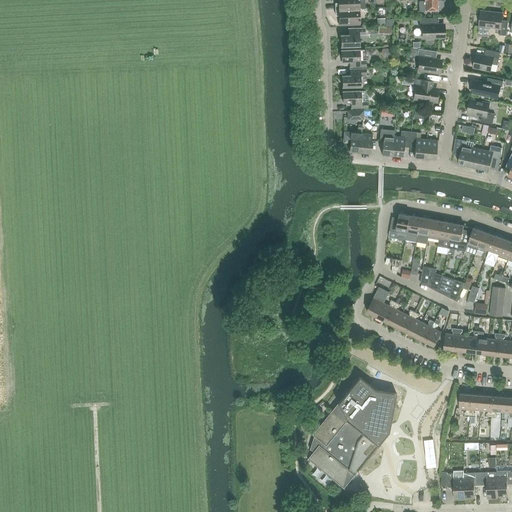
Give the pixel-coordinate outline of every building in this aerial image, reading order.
[(338,0),(338,2),(335,3),(336,9),(360,8),(365,8),(365,0),(338,0)] [(425,0),(419,1),(419,10),(438,10),(437,0),(425,0)] [(360,24),(360,8),(336,9),(336,15),(339,15),(339,25),(360,24)] [(507,35),(509,20),(502,19),(503,13),(482,10),(480,26),(501,28),(500,34),(507,35)] [(385,17),(377,17),(377,26),(385,26),(385,17)] [(438,17),(420,18),(420,25),(422,25),(423,38),(443,37),(443,24),(438,24),(438,17)] [(360,45),(360,34),(365,34),(365,27),(351,28),(351,34),(341,34),(341,46),(360,45)] [(360,48),(341,49),(342,61),(352,60),(352,66),(366,66),(366,60),(361,60),(360,48)] [(436,59),(437,51),(419,48),(417,56),(420,57),(418,69),(438,72),(440,59),(436,59)] [(491,70),(492,63),(498,65),(501,52),(486,49),(485,55),(477,53),(474,66),(491,70)] [(352,75),(342,75),(342,87),(361,87),(361,86),(361,75),(367,75),(366,68),(352,69),(352,75)] [(502,86),(503,80),(489,77),(488,83),(474,80),(472,92),(490,96),(493,84),(502,86)] [(436,88),(432,87),(433,81),(414,78),(413,85),(416,85),(414,98),(434,101),(436,88)] [(361,90),(342,91),(342,102),(353,102),(353,108),(367,108),(367,101),(361,101),(361,90)] [(480,121),(493,124),(495,113),(488,112),(490,103),(471,98),(468,112),(482,115),(480,121)] [(364,110),(347,111),(348,120),(363,120),(364,110)] [(360,151),(362,133),(363,124),(358,124),(358,132),(345,131),(344,142),(350,142),(349,150),(360,151)] [(486,132),(497,135),(498,128),(487,126),(486,132)] [(393,154),(395,155),(403,155),(404,146),(410,147),(411,131),(401,130),(401,136),(394,136),(393,154)] [(421,132),(411,131),(410,147),(415,147),(414,156),(425,157),(427,139),(420,138),(421,132)] [(371,152),(372,134),(362,133),(360,151),(371,152)] [(382,153),(393,154),(394,136),(383,135),(382,153)] [(467,141),(456,138),(454,153),(460,155),(458,163),(469,165),(473,147),(466,145),(467,141)] [(437,140),(427,139),(425,157),(436,158),(437,140)] [(501,159),(502,147),(491,145),(490,151),(483,149),(479,167),(490,170),(490,168),(498,170),(501,159)] [(483,149),(473,147),(469,165),(479,167),(483,149)] [(406,240),(407,233),(411,215),(400,212),(399,217),(392,216),(390,230),(398,232),(397,236),(399,239),(406,240)] [(421,216),(411,215),(407,233),(406,240),(417,241),(421,216)] [(429,237),(432,218),(421,216),(417,241),(427,243),(429,237)] [(429,237),(439,239),(443,221),(432,218),(429,237)] [(449,248),(450,241),(453,223),(443,221),(439,239),(438,246),(449,248)] [(467,246),(472,233),(463,230),(464,225),(453,223),(450,241),(449,248),(465,251),(467,246)] [(467,245),(478,249),(484,231),(474,227),(472,233),(467,246),(467,245)] [(494,235),(484,231),(478,249),(484,251),(482,257),(486,258),(488,253),(494,235)] [(505,238),(494,235),(488,253),(499,256),(500,253),(499,253),(505,238)] [(499,253),(500,253),(499,256),(508,260),(511,249),(511,240),(505,238),(499,253)] [(392,265),(399,266),(400,260),(393,258),(392,265)] [(420,264),(421,259),(414,258),(413,263),(414,263),(412,272),(417,273),(419,264),(420,264)] [(420,282),(431,287),(434,268),(423,266),(420,282)] [(431,287),(440,292),(444,275),(436,273),(437,268),(434,268),(431,287)] [(402,271),(401,277),(412,280),(414,274),(402,271)] [(440,292),(449,297),(455,279),(444,275),(440,292)] [(464,282),(455,279),(449,297),(457,301),(464,282)] [(377,316),(384,302),(390,291),(379,286),(367,311),(377,316)] [(468,300),(474,302),(479,288),(473,286),(468,300)] [(490,315),(502,316),(506,287),(493,286),(490,315)] [(390,305),(384,302),(377,316),(386,321),(396,302),(392,299),(390,302),(391,304),(390,305)] [(386,321),(396,326),(403,312),(397,309),(397,307),(399,306),(401,304),(396,302),(386,321)] [(481,307),(476,307),(475,313),(486,314),(487,304),(481,303),(481,307)] [(396,326),(406,331),(415,311),(411,309),(410,312),(410,314),(409,315),(403,312),(396,326)] [(406,331),(415,335),(422,322),(416,318),(417,317),(419,316),(420,314),(415,311),(406,331)] [(415,335),(425,340),(435,321),(430,319),(429,321),(429,323),(429,325),(422,322),(415,335)] [(439,323),(435,321),(425,340),(435,345),(442,332),(435,328),(436,327),(438,326),(439,323)] [(452,330),(454,332),(453,334),(446,333),(444,348),(455,349),(458,328),(453,328),(452,330)] [(463,329),(458,328),(455,349),(466,351),(468,335),(461,335),(461,333),(462,332),(463,329)] [(466,351),(477,352),(479,331),(474,330),(474,333),(475,335),(475,336),(468,335),(466,351)] [(487,353),(489,338),(482,337),(482,335),(484,334),(484,331),(479,331),(477,352),(487,353)] [(487,353),(498,355),(501,333),(496,333),(495,335),(497,337),(496,339),(489,338),(487,353)] [(498,355),(509,356),(511,340),(504,340),(504,338),(505,337),(506,334),(501,333),(498,355)] [(365,362),(369,351),(357,347),(353,359),(365,362)] [(314,450),(307,458),(343,487),(362,464),(379,444),(389,431),(390,425),(396,393),(375,389),(359,376),(349,389),(332,410),(312,434),(314,435),(310,449),(314,450)] [(460,393),(459,408),(467,409),(467,410),(465,412),(465,414),(470,415),(472,394),(460,393)] [(474,409),(481,410),(482,394),(472,394),(470,415),(475,415),(475,412),(474,411),(474,409)] [(486,416),(491,417),(493,395),(482,394),(481,410),(488,410),(488,412),(486,413),(486,416)] [(495,411),(503,412),(504,396),(493,395),(491,417),(497,417),(497,414),(495,413),(495,411)] [(511,396),(504,396),(503,412),(510,412),(510,414),(508,415),(508,418),(511,418),(511,396)] [(414,448),(422,413),(403,409),(395,444),(414,448)] [(433,439),(423,440),(426,464),(427,468),(437,467),(436,463),(433,439)] [(448,486),(454,485),(454,499),(465,499),(465,497),(464,478),(464,470),(454,470),(454,472),(448,473),(448,486)] [(511,470),(497,471),(497,477),(498,496),(508,496),(508,484),(511,483),(511,470)] [(497,477),(497,471),(480,472),(481,485),(487,484),(487,498),(498,498),(498,496),(497,477)] [(475,485),(481,485),(480,472),(470,472),(470,477),(464,478),(465,497),(475,497),(475,485)]
